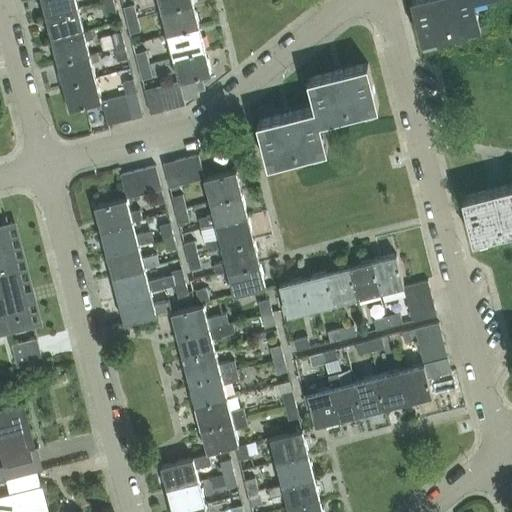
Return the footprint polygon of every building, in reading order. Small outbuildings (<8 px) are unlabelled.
[(41,0),(46,16),(78,7),(76,0),(41,0)] [(106,0),(102,1),(105,14),(115,12),(112,0),(106,0)] [(158,0),(161,11),(193,2),(192,0),(158,0)] [(412,0),(423,39),(482,24),(475,0),(412,0)] [(193,2),(161,11),(167,34),(199,25),(193,2)] [(137,17),(133,4),(123,7),(126,20),(137,17)] [(84,30),(78,7),(46,16),(52,39),(84,30)] [(126,20),(130,33),(140,30),(137,17),(126,20)] [(199,25),(167,34),(173,57),(205,48),(199,25)] [(90,54),(90,53),(86,39),(94,37),(92,28),(84,30),(52,39),(58,62),(90,54)] [(110,35),(114,47),(124,45),(121,32),(110,35)] [(114,47),(117,61),(128,58),(124,45),(114,47)] [(178,81),(183,98),(200,94),(199,89),(205,87),(202,75),(211,72),(209,65),(205,48),(173,57),(175,65),(178,81)] [(145,50),(134,53),(138,66),(141,65),(148,63),(145,50)] [(96,77),(92,62),(100,60),(97,51),(90,53),(90,54),(58,62),(64,85),(96,77)] [(148,63),(141,65),(138,66),(142,80),(152,77),(149,65),(148,63)] [(320,121),(321,120),(379,106),(369,65),(368,63),(338,71),(309,78),(315,106),(316,106),(320,121)] [(96,77),(64,85),(69,108),(101,100),(102,100),(96,77)] [(133,78),(122,81),(126,94),(137,91),(133,78)] [(167,84),(173,107),(184,104),(183,98),(178,81),(167,84)] [(167,84),(155,86),(161,110),(173,107),(167,84)] [(155,86),(145,89),(151,113),(161,110),(155,86)] [(126,94),(124,94),(130,118),(143,115),(137,91),(126,94)] [(124,94),(113,97),(119,121),(130,118),(124,94)] [(113,97),(102,100),(101,100),(107,124),(119,121),(113,97)] [(328,148),(321,120),(320,121),(316,106),(315,106),(287,113),(257,121),(268,163),(328,148)] [(198,154),(187,157),(192,180),(204,177),(198,154)] [(192,180),(187,157),(175,160),(181,183),(192,180)] [(175,160),(164,163),(170,186),(181,183),(175,160)] [(156,165),(144,168),(150,191),(151,190),(151,191),(161,188),(156,165)] [(144,168),(132,171),(138,194),(150,191),(144,168)] [(204,177),(210,200),(242,192),(236,169),(204,177)] [(132,171),(121,174),(127,197),(138,194),(132,171)] [(474,238),(511,228),(511,183),(492,188),(463,196),(474,238)] [(161,188),(151,191),(154,204),(165,201),(161,188)] [(210,200),(214,214),(199,217),(201,228),(216,224),(216,223),(248,215),(242,192),(210,200)] [(172,197),(175,209),(185,207),(182,194),(172,197)] [(133,220),(143,218),(140,208),(130,211),(127,197),(95,205),(101,228),(133,220)] [(178,222),(188,220),(185,207),(175,209),(178,222)] [(216,224),(220,237),(205,241),(208,251),(222,247),(254,239),(248,215),(216,223),(216,224)] [(101,228),(107,251),(139,244),(153,240),(151,229),(136,233),(133,220),(101,228)] [(160,224),(163,237),(173,234),(170,222),(160,224)] [(0,330),(34,322),(29,301),(20,303),(17,291),(25,289),(9,226),(0,228),(0,330)] [(173,234),(163,237),(166,250),(176,248),(173,234)] [(222,247),(226,260),(213,263),(216,273),(228,270),(259,262),(254,239),(222,247)] [(183,243),(187,256),(197,253),(194,240),(183,243)] [(159,264),(159,262),(156,253),(142,256),(139,244),(107,251),(113,274),(145,266),(145,267),(159,264)] [(190,269),(201,266),(197,253),(187,256),(190,269)] [(396,254),(373,260),(381,291),(404,286),(396,254)] [(350,265),(358,297),(381,291),(373,260),(350,265)] [(228,270),(234,293),(266,285),(259,262),(228,270)] [(350,265),(326,271),(335,303),(358,297),(350,265)] [(174,283),(172,273),(148,279),(145,267),(145,266),(113,274),(119,298),(150,289),(151,290),(174,284),(174,283)] [(182,268),(171,271),(172,273),(174,283),(185,281),(182,268)] [(326,271),(303,277),(312,309),(335,303),(326,271)] [(280,283),(288,315),(312,309),(303,277),(280,283)] [(404,286),(407,297),(431,291),(428,280),(404,286)] [(174,284),(178,297),(188,294),(185,281),(174,283),(174,284)] [(195,289),(199,302),(209,300),(206,287),(195,289)] [(150,289),(119,298),(125,321),(157,313),(173,309),(171,299),(154,303),(151,290),(150,289)] [(407,297),(410,309),(433,303),(431,291),(407,297)] [(258,301),(261,314),(272,311),(269,298),(258,301)] [(203,303),(199,304),(171,312),(177,335),(229,322),(226,312),(207,317),(203,303)] [(410,309),(413,320),(436,314),(433,303),(410,309)] [(261,314),(265,327),(275,324),(272,311),(261,314)] [(400,312),(387,315),(389,326),(402,322),(400,312)] [(387,315),(374,318),(376,329),(389,326),(387,315)] [(229,322),(177,335),(183,358),(215,350),(212,338),(235,331),(232,321),(229,322)] [(438,322),(415,328),(417,338),(418,338),(418,339),(441,334),(438,322)] [(353,324),(341,327),(343,337),(356,334),(353,324)] [(341,327),(327,330),(330,341),(343,337),(341,327)] [(405,341),(417,338),(415,328),(402,331),(405,341)] [(418,339),(421,351),(444,345),(441,334),(418,339)] [(44,359),(38,337),(38,336),(11,343),(17,366),(44,359)] [(307,336),(293,339),(296,350),(309,346),(307,336)] [(381,336),(368,340),(371,350),(383,347),(381,336)] [(371,350),(368,340),(354,343),(357,353),(371,350)] [(270,347),(273,359),(283,357),(280,344),(270,347)] [(424,363),(447,357),(444,345),(421,351),(424,363)] [(335,348),(322,351),(325,361),(337,358),(335,348)] [(215,350),(183,358),(189,381),(236,369),(234,359),(218,363),(215,350)] [(322,351),(309,355),(311,365),(325,361),(322,351)] [(273,359),(277,373),(287,370),(283,357),(273,359)] [(424,363),(427,376),(451,371),(447,357),(424,363)] [(432,394),(427,376),(424,363),(400,368),(408,400),(432,394)] [(400,368),(377,374),(385,406),(408,400),(400,368)] [(236,369),(189,381),(195,404),(227,396),(224,382),(239,379),(236,369)] [(354,380),(341,383),(338,371),(327,374),(330,386),(331,386),(339,418),(362,412),(354,380)] [(377,374),(354,380),(362,412),(385,406),(377,374)] [(331,386),(330,386),(307,392),(315,424),(339,418),(331,386)] [(281,392),(285,406),(295,403),(292,390),(281,392)] [(227,396),(195,404),(201,427),(245,416),(243,406),(230,409),(227,396)] [(0,480),(8,479),(37,471),(31,449),(36,448),(24,403),(0,408),(0,445),(5,466),(0,467),(0,480)] [(285,406),(288,419),(299,416),(295,403),(285,406)] [(207,451),(227,445),(239,442),(235,428),(248,425),(245,416),(201,427),(207,451)] [(271,436),(277,460),(308,452),(302,428),(271,436)] [(236,446),(239,459),(250,456),(246,443),(236,446)] [(277,460),(282,482),(283,483),(314,475),(308,452),(277,460)] [(161,465),(167,489),(199,480),(193,456),(161,465)] [(220,461),(223,474),(234,471),(231,459),(220,461)] [(41,486),(38,475),(37,471),(8,479),(12,494),(0,496),(0,511),(40,511),(50,510),(43,485),(41,486)] [(223,474),(227,487),(237,484),(234,471),(223,474)] [(285,493),(289,506),(320,498),(314,475),(283,483),(282,482),(268,486),(270,496),(285,493)] [(244,480),(248,492),(258,489),(255,477),(244,480)] [(167,489),(173,511),(205,503),(199,480),(167,489)] [(248,492),(251,506),(262,503),(258,489),(248,492)] [(289,506),(290,511),(323,511),(320,498),(289,506)] [(173,511),(207,511),(205,503),(173,511)]
